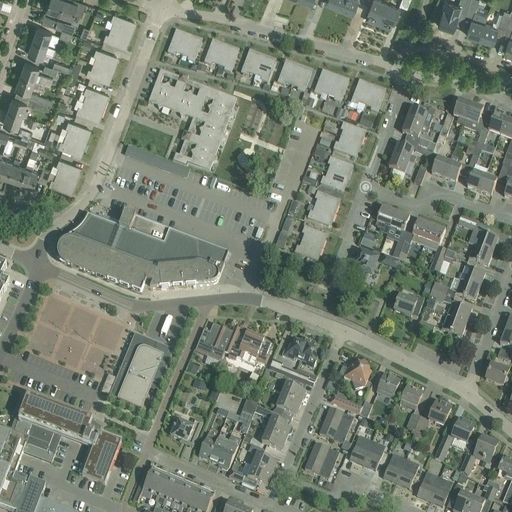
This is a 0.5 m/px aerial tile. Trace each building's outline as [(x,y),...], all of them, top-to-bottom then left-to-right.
[(59,15),(64,0),(49,0),(46,10),(59,15)] [(67,0),(64,0),(59,15),(73,19),(78,4),(67,0)] [(327,0),(326,4),(339,9),(342,0),(327,0)] [(342,0),(339,9),(352,14),(357,0),(342,0)] [(366,20),(378,25),(387,3),(379,0),(373,0),(368,13),(369,13),(366,20)] [(407,9),(410,0),(401,0),(399,6),(407,9)] [(443,10),(441,16),(438,25),(453,30),(458,15),(449,12),(452,3),(444,0),(441,10),(443,10)] [(479,0),(478,0),(470,0),(465,16),(472,18),(472,19),(471,19),(466,35),(479,39),(485,24),(487,17),(475,13),(479,0)] [(387,3),(378,25),(390,29),(393,23),(399,8),(387,3)] [(509,17),(510,13),(504,11),(503,15),(501,14),(496,28),(485,24),(479,39),(493,43),(496,33),(503,35),(505,29),(509,17)] [(97,12),(95,18),(102,21),(104,14),(97,12)] [(115,22),(112,29),(131,36),(134,29),(132,28),(134,22),(114,15),(111,21),(115,22)] [(41,24),(48,27),(50,21),(44,18),(41,24)] [(57,21),(55,29),(62,31),(64,24),(57,21)] [(37,27),(32,41),(47,46),(52,33),(37,27)] [(131,36),(112,29),(109,36),(106,35),(104,41),(124,49),(126,43),(128,44),(131,36)] [(61,32),(59,38),(70,41),(72,36),(61,32)] [(176,54),(182,56),(189,37),(182,34),(181,36),(176,34),(168,54),(175,57),(176,54)] [(189,37),(182,56),(189,58),(188,61),(194,64),(202,43),(196,41),(197,39),(189,37)] [(84,40),(81,47),(90,50),(92,44),(84,40)] [(47,46),(32,41),(28,54),(42,59),(47,46)] [(62,51),(65,44),(57,42),(55,49),(62,51)] [(212,64),(219,66),(226,47),(219,44),(218,46),(212,44),(205,64),(211,66),(212,64)] [(226,47),(219,66),(226,69),(225,71),(230,74),(238,53),(233,51),(233,49),(226,47)] [(97,57),(95,64),(114,71),(116,64),(115,63),(117,57),(96,50),(94,56),(97,57)] [(249,74),(256,76),(263,57),(255,54),(255,56),(249,54),(242,74),(248,76),(249,74)] [(263,57),(256,76),(262,79),(261,81),(268,84),(275,63),(270,61),(270,60),(263,57)] [(25,62),(20,76),(35,81),(50,86),(52,79),(37,74),(39,68),(25,62)] [(54,62),(53,67),(67,73),(69,68),(69,67),(54,62)] [(114,71),(95,64),(92,71),(89,70),(87,76),(107,83),(109,78),(111,78),(114,71)] [(285,84),(292,86),(299,67),(292,64),(291,66),(286,64),(278,84),(284,87),(285,84)] [(43,71),(56,76),(58,70),(45,65),(43,71)] [(198,65),(196,71),(204,73),(206,68),(198,65)] [(299,67),(292,86),(298,89),(297,92),(304,94),(312,73),(306,71),(307,70),(299,67)] [(179,115),(181,119),(185,117),(193,120),(188,134),(184,133),(181,141),(185,142),(179,156),(176,155),(173,162),(187,167),(188,164),(210,172),(212,164),(217,162),(215,158),(220,142),(224,140),(222,136),(228,119),(232,117),(230,113),(235,99),(185,80),(187,77),(180,75),(179,78),(161,71),(149,103),(157,106),(159,110),(163,109),(179,115)] [(322,94),(328,96),(336,77),(329,74),(328,76),(322,74),(315,94),(321,97),(322,94)] [(70,75),(67,82),(74,85),(76,78),(70,75)] [(35,81),(20,76),(15,89),(30,94),(33,87),(38,89),(40,83),(50,87),(50,86),(35,81)] [(336,77),(328,96),(335,99),(334,102),(340,104),(348,83),(343,81),(343,80),(336,77)] [(67,84),(65,92),(70,94),(73,87),(67,84)] [(359,103),(365,106),(373,87),(365,84),(365,86),(359,84),(351,104),(357,106),(359,103)] [(373,87),(365,106),(372,109),(371,112),(377,114),(385,93),(379,91),(380,90),(373,87)] [(82,90),(79,99),(85,102),(104,109),(106,102),(105,101),(107,95),(97,92),(87,88),(85,92),(82,90)] [(57,89),(54,95),(61,97),(63,91),(57,89)] [(32,93),(30,99),(48,106),(51,107),(53,101),(32,93)] [(12,98),(8,111),(26,117),(28,112),(24,111),(27,103),(12,98)] [(307,100),(305,106),(311,109),(314,101),(308,98),(307,100)] [(48,106),(30,99),(28,105),(46,112),(48,106)] [(78,99),(75,108),(79,109),(77,114),(88,118),(97,121),(99,116),(101,116),(104,109),(85,102),(79,99),(78,99)] [(456,126),(463,128),(472,106),(459,101),(453,117),(459,119),(456,126)] [(60,102),(57,109),(63,112),(66,104),(60,102)] [(481,135),(482,132),(483,130),(488,117),(482,115),(484,110),(472,106),(463,128),(481,135)] [(411,110),(407,122),(425,129),(427,124),(424,123),(427,116),(411,110)] [(26,117),(8,111),(3,124),(18,129),(22,116),(26,118),(26,117)] [(350,113),(347,119),(355,122),(357,116),(350,113)] [(488,132),(501,137),(507,121),(494,116),(488,132)] [(444,123),(440,136),(446,139),(454,119),(447,117),(444,123)] [(35,129),(38,122),(30,119),(27,126),(35,129)] [(511,123),(507,121),(501,137),(511,141),(511,123)] [(69,122),(66,129),(69,130),(67,136),(86,144),(89,136),(87,135),(89,130),(80,126),(69,122)] [(425,129),(407,122),(402,134),(418,140),(420,133),(427,136),(429,131),(425,129)] [(344,132),(341,139),(361,146),(364,139),(362,138),(364,132),(344,125),(341,131),(344,132)] [(18,135),(29,138),(31,133),(20,129),(18,135)] [(0,141),(6,144),(9,135),(0,132),(0,141)] [(481,135),(477,144),(475,150),(481,152),(488,135),(482,132),(481,135)] [(60,134),(57,140),(61,142),(59,148),(70,152),(79,156),(81,150),(83,151),(86,144),(67,136),(60,134)] [(21,140),(34,144),(40,146),(41,144),(28,140),(29,139),(22,136),(21,140)] [(434,153),(433,155),(439,158),(446,139),(440,136),(436,146),(433,152),(434,153)] [(21,140),(15,138),(13,144),(19,147),(21,140)] [(322,138),(319,144),(326,147),(329,141),(322,138)] [(361,146),(341,139),(339,145),(336,144),(334,151),(354,158),(356,153),(358,153),(361,146)] [(34,144),(21,140),(19,147),(26,149),(27,147),(32,149),(34,144)] [(433,152),(436,146),(420,140),(417,146),(433,152)] [(40,146),(34,144),(32,149),(29,157),(35,159),(38,153),(44,156),(47,149),(47,148),(40,146)] [(398,145),(393,157),(414,165),(416,159),(411,158),(414,151),(398,145)] [(433,155),(434,153),(433,152),(417,146),(415,153),(425,156),(425,158),(430,163),(433,155)] [(473,156),(475,150),(469,147),(466,154),(473,156)] [(47,149),(44,156),(50,158),(53,151),(47,149)] [(125,158),(188,179),(191,169),(128,149),(125,158)] [(481,152),(475,150),(473,156),(468,168),(474,170),(481,152)] [(415,163),(421,166),(424,158),(419,156),(415,163)] [(414,165),(393,157),(389,170),(405,175),(409,164),(413,165),(414,165)] [(432,175),(444,180),(452,158),(450,164),(438,159),(432,175)] [(452,158),(444,180),(456,184),(462,168),(456,166),(458,160),(452,158)] [(0,159),(0,160),(0,176),(8,179),(13,163),(0,159)] [(8,179),(20,183),(25,168),(19,165),(20,161),(14,159),(13,163),(8,179)] [(331,166),(328,173),(348,180),(351,173),(349,172),(351,167),(331,159),(328,165),(331,166)] [(54,166),(51,172),(57,174),(76,181),(79,174),(77,174),(80,168),(70,164),(59,160),(57,167),(54,166)] [(497,182),(503,184),(511,162),(504,160),(502,166),(503,166),(497,181),(485,177),(479,193),(491,197),(497,182)] [(504,197),(511,200),(511,181),(511,178),(511,162),(503,184),(508,186),(504,197)] [(25,168),(20,183),(33,188),(38,172),(32,170),(33,166),(27,164),(25,168)] [(414,185),(421,187),(427,170),(420,168),(414,185)] [(50,172),(47,179),(51,181),(49,186),(70,194),(72,188),(74,189),(76,181),(57,174),(51,172),(50,172)] [(467,188),(479,193),(485,177),(473,172),(467,188)] [(348,180),(328,173),(326,180),(323,179),(321,185),(341,193),(344,187),(345,188),(348,180)] [(309,187),(307,193),(314,195),(317,189),(309,187)] [(318,201),(315,208),(335,215),(338,208),(336,207),(338,201),(318,194),(315,200),(318,201)] [(335,215),(315,208),(313,214),(310,213),(308,220),(328,227),(331,222),(332,222),(335,215)] [(386,227),(390,228),(396,214),(382,208),(377,223),(379,224),(378,228),(385,231),(386,227)] [(54,250),(54,252),(54,254),(54,256),(55,258),(56,260),(58,263),(60,264),(65,267),(141,296),(144,288),(150,291),(190,288),(211,286),(213,286),(215,285),(217,283),(218,282),(218,281),(225,263),(229,254),(125,214),(120,228),(88,216),(87,218),(85,222),(82,226),(80,229),(77,231),(74,233),(71,235),(68,237),(66,237),(63,238),(61,240),(59,241),(57,243),(55,246),(55,247),(54,250)] [(390,228),(389,231),(395,233),(395,235),(401,237),(402,233),(404,233),(405,230),(410,219),(396,214),(390,228)] [(459,226),(474,232),(477,224),(462,218),(459,226)] [(412,242),(424,247),(431,227),(418,222),(413,233),(414,233),(412,236),(414,237),(412,242)] [(439,276),(443,262),(446,256),(447,252),(439,249),(438,249),(439,246),(440,247),(445,232),(431,227),(424,247),(437,252),(429,273),(439,276)] [(305,235),(303,242),(322,250),(325,242),(323,241),(325,236),(305,228),(302,234),(305,235)] [(479,240),(477,247),(494,253),(499,240),(479,232),(476,239),(479,240)] [(280,234),(278,240),(286,243),(288,237),(280,234)] [(363,240),(361,247),(373,252),(376,245),(363,240)] [(322,250),(303,242),(300,249),(297,248),(295,254),(316,262),(318,256),(319,257),(322,250)] [(399,261),(405,245),(398,243),(392,259),(399,261)] [(410,247),(405,245),(399,261),(401,262),(405,263),(410,247)] [(494,253),(477,247),(475,253),(471,252),(468,259),(473,261),(472,262),(488,268),(494,253)] [(448,249),(447,252),(446,256),(454,259),(457,252),(448,249)] [(375,265),(377,259),(361,253),(356,265),(361,267),(359,272),(371,277),(373,271),(379,273),(381,267),(375,265)] [(399,261),(392,259),(385,256),(382,265),(397,271),(401,262),(399,261)] [(454,259),(446,256),(443,262),(452,266),(454,259)] [(0,302),(10,282),(2,278),(7,268),(0,264),(0,302)] [(466,276),(464,283),(480,289),(485,275),(470,269),(470,270),(465,268),(463,275),(466,276)] [(339,291),(342,283),(325,277),(322,285),(339,291)] [(475,303),(480,289),(464,283),(460,281),(455,295),(460,297),(460,298),(475,303)] [(430,297),(432,291),(434,286),(428,283),(423,294),(430,297)] [(435,285),(434,286),(432,291),(445,296),(448,290),(435,285)] [(445,296),(432,291),(430,297),(443,302),(445,296)] [(411,301),(409,300),(400,297),(394,312),(411,318),(413,313),(419,315),(424,300),(413,296),(411,301)] [(450,311),(447,318),(450,319),(467,325),(472,310),(457,305),(452,303),(449,311),(450,311)] [(467,325),(450,319),(447,318),(442,331),(462,339),(467,325)] [(418,330),(432,335),(435,329),(420,323),(418,330)] [(199,343),(196,351),(197,351),(197,352),(206,356),(221,362),(224,355),(225,354),(233,333),(213,325),(213,326),(212,326),(204,344),(201,342),(200,343),(199,343)] [(233,333),(225,354),(230,356),(229,357),(236,360),(237,359),(254,366),(256,362),(264,365),(267,364),(269,358),(268,357),(273,345),(247,334),(248,333),(247,331),(242,329),(240,330),(235,328),(233,333)] [(511,334),(505,332),(500,346),(511,350),(511,349),(511,334)] [(110,397),(118,401),(138,352),(138,351),(140,350),(141,349),(142,349),(143,349),(145,349),(154,352),(157,344),(135,335),(110,397)] [(295,360),(300,362),(309,341),(302,338),(300,344),(296,342),(293,347),(291,346),(288,352),(285,351),(282,357),(294,361),(295,360)] [(309,341),(300,362),(306,364),(305,366),(313,370),(318,358),(316,357),(318,351),(313,349),(316,344),(309,341)] [(157,344),(154,352),(145,349),(143,349),(142,349),(141,349),(140,350),(138,351),(138,352),(118,401),(142,410),(153,383),(160,386),(174,351),(157,344)] [(498,358),(510,363),(511,356),(511,354),(500,351),(498,358)] [(292,381),(295,372),(282,367),(284,364),(274,360),(269,372),(276,375),(292,381)] [(344,379),(353,383),(355,391),(364,388),(371,374),(368,372),(367,369),(368,366),(362,363),(360,365),(357,367),(354,366),(351,371),(348,370),(344,379)] [(188,364),(185,372),(193,376),(197,367),(188,364)] [(503,387),(509,370),(501,366),(499,369),(491,366),(486,381),(503,387)] [(292,381),(296,382),(306,386),(309,380),(316,383),(317,378),(296,370),(295,372),(292,381)] [(296,382),(276,375),(274,379),(283,382),(282,383),(286,385),(281,397),(301,405),(306,393),(294,388),(296,382)] [(400,383),(385,377),(378,394),(392,400),(400,383)] [(195,381),(192,388),(203,392),(205,385),(195,381)] [(329,383),(326,390),(334,393),(337,386),(329,383)] [(408,388),(404,397),(401,405),(407,408),(408,405),(417,408),(423,394),(408,388)] [(28,396),(19,419),(63,436),(94,447),(82,478),(97,483),(102,485),(105,487),(122,443),(89,431),(93,421),(28,396)] [(301,405),(281,397),(276,409),(296,417),(301,405)] [(360,416),(363,409),(340,399),(337,407),(360,416)] [(256,411),(257,407),(258,406),(247,401),(245,407),(256,411)] [(437,403),(433,412),(429,421),(444,427),(451,409),(437,403)] [(363,409),(360,416),(367,419),(373,407),(365,404),(363,409)] [(253,417),(254,414),(256,411),(245,407),(242,412),(253,417)] [(256,411),(254,414),(272,421),(267,432),(287,440),(292,428),(280,423),(282,418),(257,407),(256,411)] [(331,411),(326,424),(348,433),(353,420),(330,410),(330,411),(331,411)] [(217,416),(227,420),(229,414),(221,411),(218,412),(217,416)] [(244,420),(251,423),(253,417),(242,412),(240,418),(244,420)] [(413,436),(420,420),(413,417),(407,430),(412,432),(411,435),(413,436)] [(35,511),(46,484),(16,473),(23,454),(52,465),(63,436),(19,419),(14,433),(4,430),(3,432),(0,430),(0,505),(17,511),(35,511)] [(362,419),(359,426),(365,428),(368,422),(362,419)] [(197,439),(203,424),(194,420),(191,426),(180,421),(177,428),(174,428),(171,437),(187,444),(190,436),(197,439)] [(428,423),(420,420),(413,436),(414,436),(413,437),(421,440),(422,436),(423,437),(428,423)] [(452,441),(450,446),(463,452),(464,448),(466,445),(467,445),(471,436),(475,427),(460,421),(456,430),(452,439),(451,440),(452,441)] [(348,433),(326,424),(321,436),(320,435),(320,436),(343,445),(348,433)] [(267,432),(260,450),(265,452),(267,446),(282,452),(287,440),(267,432)] [(388,434),(385,441),(392,443),(394,437),(388,434)] [(199,458),(209,462),(219,439),(208,435),(199,458)] [(445,437),(435,460),(442,463),(450,446),(452,441),(451,440),(445,437)] [(482,438),(478,447),(474,457),(490,464),(498,445),(482,438)] [(209,462),(219,466),(228,443),(219,439),(209,462)] [(351,460),(363,466),(372,444),(360,439),(350,462),(351,460)] [(228,443),(219,466),(229,470),(238,448),(228,443)] [(257,456),(252,467),(272,475),(277,463),(263,457),(265,452),(260,450),(243,443),(242,446),(250,449),(249,452),(257,456)] [(372,444),(363,466),(376,471),(375,472),(376,472),(385,449),(372,444)] [(412,447),(407,444),(403,451),(409,453),(412,447)] [(317,446),(312,459),(334,468),(339,455),(334,453),(325,449),(316,445),(316,446),(317,446)] [(385,479),(397,484),(406,461),(393,456),(384,480),(385,479)] [(461,475),(468,478),(475,461),(467,458),(460,474),(461,475)] [(501,467),(499,471),(506,474),(505,479),(511,482),(511,481),(511,461),(504,458),(501,467)] [(334,468),(312,459),(307,471),(305,470),(305,471),(329,480),(334,468)] [(406,461),(397,484),(409,489),(409,490),(409,491),(419,467),(406,461)] [(272,475),(252,467),(247,479),(267,487),(272,475)] [(207,511),(211,504),(215,495),(152,469),(149,478),(145,476),(134,503),(138,504),(141,497),(150,501),(152,496),(157,499),(155,503),(158,504),(160,500),(165,502),(163,506),(165,508),(167,503),(172,505),(170,510),(173,511),(175,506),(180,508),(178,511),(181,511),(183,510),(188,511),(187,511),(207,511)] [(245,477),(232,471),(229,478),(242,484),(245,477)] [(456,473),(452,481),(458,483),(461,475),(460,474),(456,473)] [(418,497),(431,502),(440,480),(427,475),(417,498),(418,498),(418,497)] [(440,480),(431,502),(443,507),(442,509),(443,509),(453,485),(440,480)] [(511,482),(511,483),(511,482),(503,503),(510,507),(511,502),(511,482)] [(97,483),(93,493),(98,495),(102,485),(97,483)] [(327,483),(324,489),(330,492),(333,486),(327,483)] [(467,511),(473,498),(461,493),(463,489),(456,486),(451,499),(458,501),(453,511),(467,511)] [(483,492),(487,494),(484,502),(491,505),(497,492),(485,487),(483,492)] [(481,511),(485,503),(473,498),(467,511),(481,511)] [(73,511),(47,501),(42,511),(73,511)] [(225,511),(239,511),(241,509),(229,503),(225,511)]
